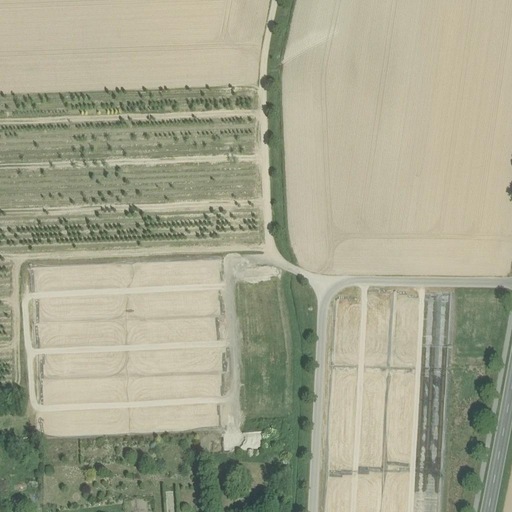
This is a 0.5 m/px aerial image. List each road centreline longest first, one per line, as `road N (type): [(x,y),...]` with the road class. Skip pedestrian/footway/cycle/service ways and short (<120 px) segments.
road 1 (residential): [(314,511),(328,280),(511,282)]
road 2 (track): [(278,0),(262,83),(272,243),(285,264),(328,280)]
road 3 (primary): [(488,511),(511,383)]
